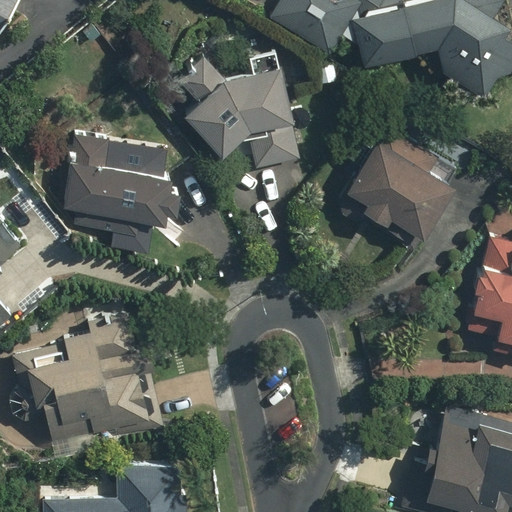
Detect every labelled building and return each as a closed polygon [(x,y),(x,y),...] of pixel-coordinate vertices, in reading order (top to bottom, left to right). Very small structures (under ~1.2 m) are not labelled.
[(0,0),(0,27),(15,0),(0,0)] [(352,12),(361,58),(443,39),(433,57),(488,87),(504,58),(511,61),(511,31),(505,28),(511,14),(511,13),(497,6),(500,0),(406,0),(403,1),(403,0),(276,0),(270,11),(332,47),(352,12)] [(180,71),(203,95),(190,106),(225,146),(249,126),(256,160),(301,150),(281,58),(227,71),(204,49),(180,71)] [(389,217),(394,209),(424,227),(455,175),(432,161),(440,149),(390,118),(340,201),(343,208),(357,216),(365,215),(370,206),(389,217)] [(138,228),(141,209),(167,212),(169,202),(179,203),(182,181),(172,180),(174,168),(107,158),(111,132),(76,127),(66,198),(78,200),(75,219),(138,228)] [(0,320),(14,309),(0,291),(0,257),(21,240),(0,214),(0,320)] [(511,234),(491,230),(469,322),(511,332),(511,234)] [(137,343),(128,306),(89,316),(91,326),(67,332),(69,338),(13,352),(21,382),(16,387),(11,395),(14,409),(22,414),(29,415),(47,411),(54,436),(90,427),(91,432),(117,425),(119,432),(158,423),(143,361),(155,358),(151,340),(137,343)] [(431,441),(427,458),(413,455),(404,502),(443,510),(445,497),(505,509),(508,496),(511,496),(511,427),(448,415),(442,443),(431,441)] [(188,511),(188,458),(119,459),(120,494),(43,495),(43,511),(188,511)]
